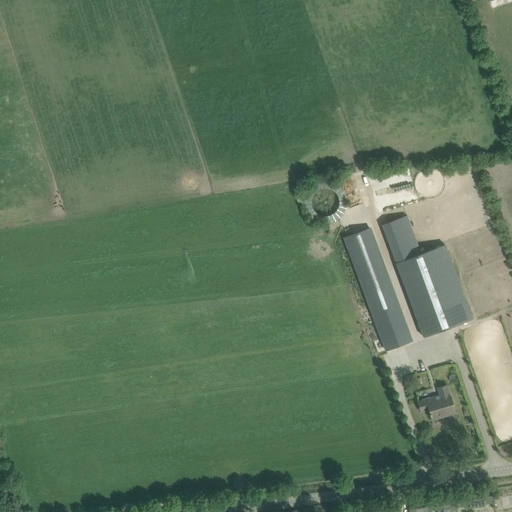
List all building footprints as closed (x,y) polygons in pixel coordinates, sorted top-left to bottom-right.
[(319,203),(319,217),(329,217),(329,221),(344,220),(343,190),(337,190),(337,188),(322,188),(323,203),(319,203)] [(407,216),(382,225),(423,336),(472,318),(445,244),(421,253),(407,216)] [(369,228),(344,237),(386,350),(400,345),(395,332),(407,328),(369,228)] [(421,411),(429,409),(432,420),(455,413),(449,394),(445,384),(437,387),(440,395),(418,402),(421,411)] [(468,500),(465,500),(466,508),(486,506),(486,503),(494,502),(493,495),(485,496),(486,498),(479,499),(479,494),(468,495),(468,500)] [(436,504),(437,511),(439,511),(458,509),(457,507),(465,506),(464,500),(436,504)]
